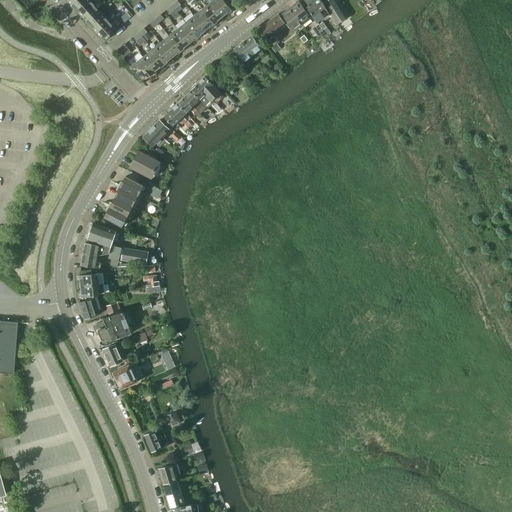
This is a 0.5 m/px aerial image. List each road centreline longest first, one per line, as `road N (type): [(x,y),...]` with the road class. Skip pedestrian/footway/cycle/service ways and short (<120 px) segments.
road 1 (tertiary): [(152,511),(62,302)]
road 2 (tertiary): [(62,302),(66,233),(148,106)]
road 3 (tertiary): [(148,106),(278,0)]
road 4 (tertiary): [(148,106),(50,0)]
